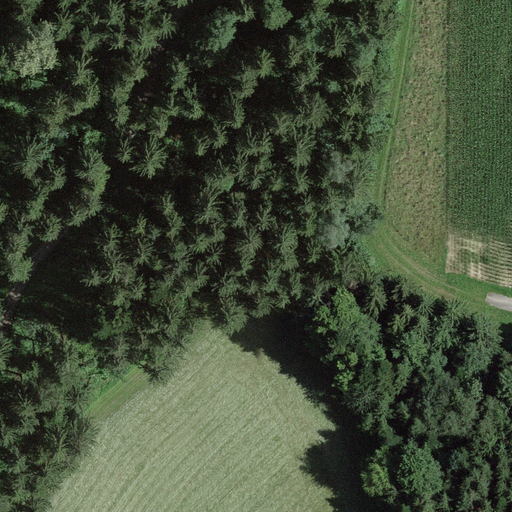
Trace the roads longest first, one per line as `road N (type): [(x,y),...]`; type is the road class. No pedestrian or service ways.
road 1 (track): [(0,355),(16,295),(165,28)]
road 2 (track): [(165,28),(0,34)]
